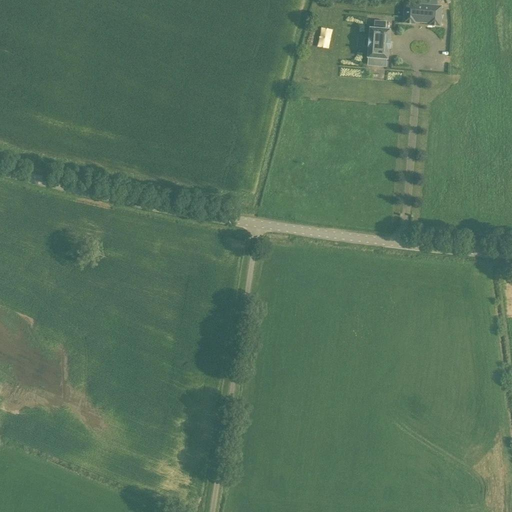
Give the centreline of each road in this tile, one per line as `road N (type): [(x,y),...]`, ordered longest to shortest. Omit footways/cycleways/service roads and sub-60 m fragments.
road 1 (unclassified): [(211,511),(258,224)]
road 2 (unclassified): [(258,224),(0,171)]
road 3 (unclassified): [(511,255),(258,224)]
